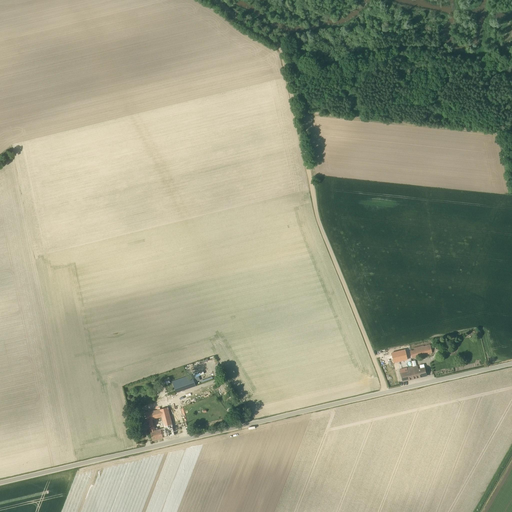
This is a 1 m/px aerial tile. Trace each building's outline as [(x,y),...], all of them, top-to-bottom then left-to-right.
[(432,353),(430,344),(424,346),(424,345),(414,348),(414,349),(410,350),(412,358),(432,353)] [(405,350),(391,353),(394,363),(407,359),(405,350)] [(417,365),(417,366),(413,367),(412,367),(415,379),(427,376),(424,364),(420,365),(420,368),(418,369),(417,365)] [(403,382),(415,379),(412,367),(407,368),(407,369),(400,370),(401,373),(403,382)] [(196,386),(192,375),(172,381),(176,393),(196,386)] [(180,434),(173,406),(160,410),(159,406),(145,409),(149,425),(151,424),(150,420),(162,417),(164,425),(159,426),(160,429),(155,430),(154,427),(150,428),(153,440),(180,434)]
